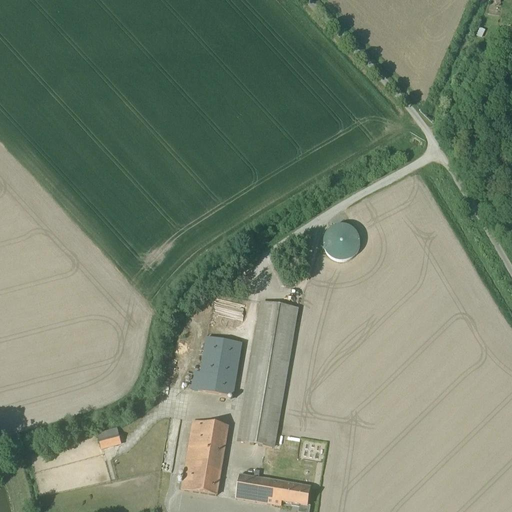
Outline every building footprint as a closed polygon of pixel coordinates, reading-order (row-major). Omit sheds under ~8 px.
[(298,310),(263,304),(241,446),(277,451),(279,437),(298,310)] [(242,346),(206,340),(201,375),(198,393),(233,399),(242,346)] [(201,375),(194,374),(192,392),(198,393),(201,375)] [(228,429),(193,423),(182,492),(216,498),(228,429)] [(102,451),(118,446),(114,434),(98,439),(102,451)] [(278,484),(240,478),(236,501),(274,508),(278,484)] [(311,490),(278,484),(274,508),(281,509),(282,505),(299,508),(298,511),(309,511),(311,509),(308,508),(311,490)]
